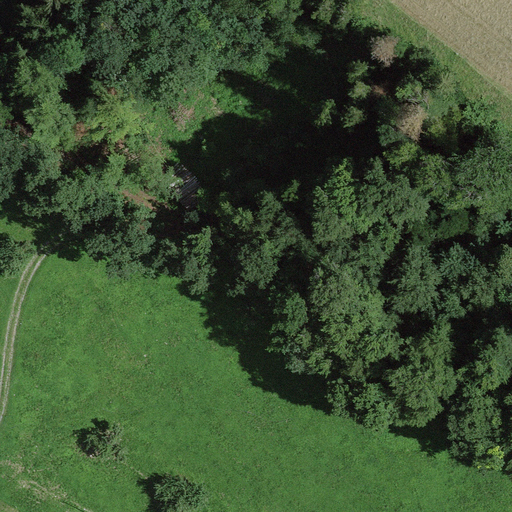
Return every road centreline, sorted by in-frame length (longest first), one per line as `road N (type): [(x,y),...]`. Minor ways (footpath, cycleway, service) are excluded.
road 1 (track): [(120,205),(194,237),(430,392),(511,423)]
road 2 (track): [(0,130),(60,180),(120,205),(123,218),(69,237),(29,278),(0,415)]
